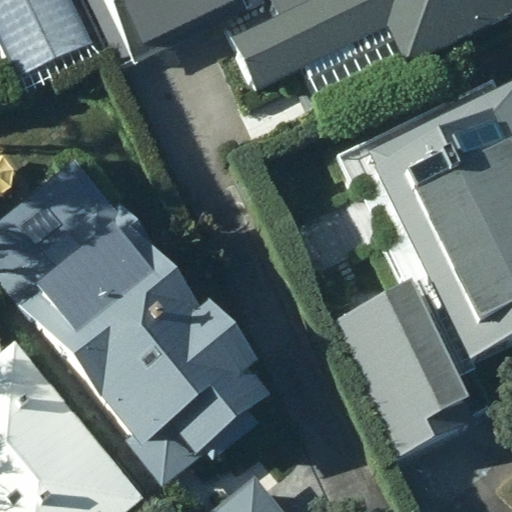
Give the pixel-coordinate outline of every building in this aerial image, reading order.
[(91,46),(68,0),(0,0),(0,49),(17,85),(91,46)] [(100,0),(132,66),(240,16),(233,0),(100,0)] [(403,66),(511,14),(511,0),(268,0),(276,16),(228,39),(254,92),(386,31),(403,66)] [(511,85),(365,157),(467,360),(511,337),(511,85)] [(97,193),(0,273),(0,285),(130,439),(124,445),(162,489),(268,401),(246,375),(256,368),(204,308),(197,313),(139,244),(147,238),(118,204),(111,210),(97,193)] [(409,285),(322,331),(388,466),(477,424),(409,285)] [(132,511),(141,505),(12,347),(1,354),(0,350),(0,511),(132,511)] [(277,511),(252,480),(214,511),(277,511)]
